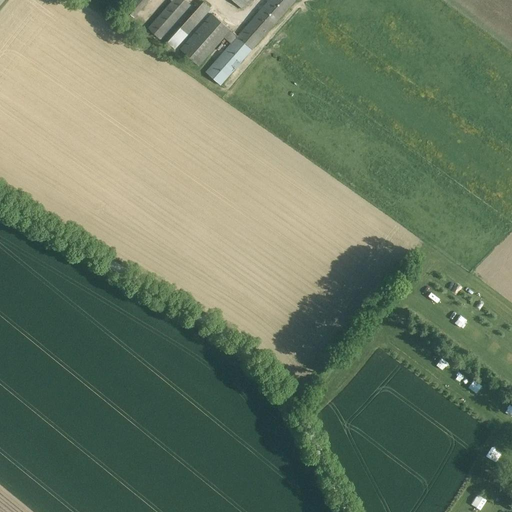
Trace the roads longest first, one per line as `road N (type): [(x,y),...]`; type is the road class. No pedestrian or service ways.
road 1 (track): [(301,427),(408,288),(511,375)]
road 2 (track): [(378,329),(511,422)]
